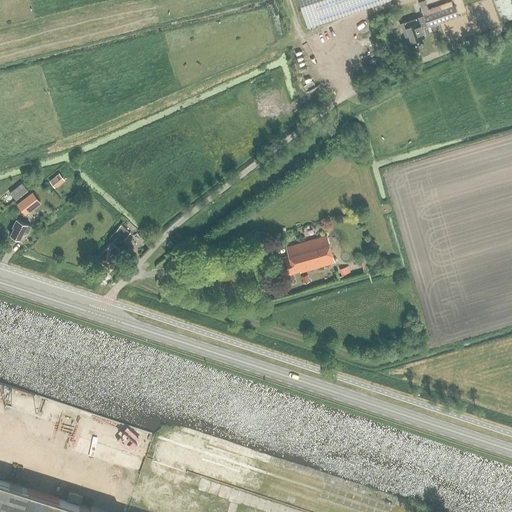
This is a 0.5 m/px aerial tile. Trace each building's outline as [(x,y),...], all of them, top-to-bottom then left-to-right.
[(298,0),(307,27),(387,0),(298,0)] [(424,16),(401,24),(405,37),(407,36),(409,43),(412,41),(413,45),(423,42),(422,38),(425,37),(423,33),(429,31),(428,28),(458,17),(454,5),(430,14),(425,1),(419,3),(424,16)] [(60,173),(51,180),(56,186),(65,178),(60,173)] [(9,192),(15,201),(28,191),(22,183),(9,192)] [(16,204),(25,216),(41,203),(32,191),(16,204)] [(12,227),(14,228),(11,235),(19,239),(24,230),(27,232),(30,226),(16,219),(12,227)] [(118,237),(122,241),(130,233),(121,225),(114,233),(118,237)] [(114,233),(109,237),(113,241),(118,237),(114,233)] [(335,263),(327,235),(286,247),(288,256),(279,259),(284,275),(300,271),(300,273),(335,263)] [(122,253),(111,243),(98,258),(109,268),(122,253)] [(339,270),(341,276),(350,272),(348,266),(339,270)] [(302,276),(304,284),(310,282),(308,275),(302,276)] [(39,404),(13,397),(11,404),(15,405),(10,420),(32,426),(39,404)] [(44,409),(39,431),(45,432),(50,410),(44,409)] [(101,511),(90,508),(91,506),(85,504),(84,507),(0,479),(0,511),(101,511)]
